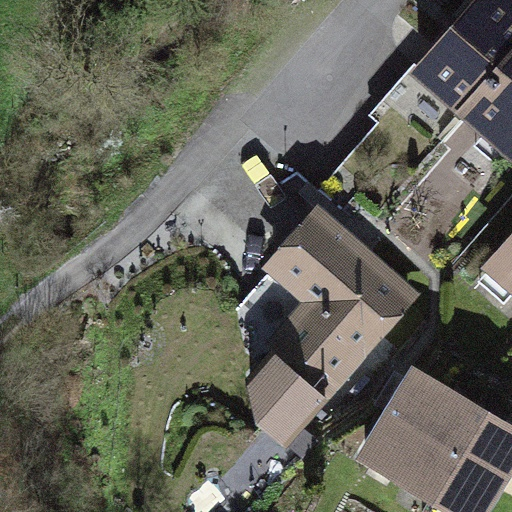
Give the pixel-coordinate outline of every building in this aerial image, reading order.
[(511,12),(495,0),(479,0),(418,85),(467,120),(511,57),(511,12)] [(511,57),(467,120),(511,152),(511,57)] [(287,432),(411,298),(320,214),(277,261),(324,304),(243,392),(287,432)] [(511,243),(490,268),(511,286),(511,243)] [(511,436),(411,384),(374,455),(480,511),(511,450),(511,436)]
